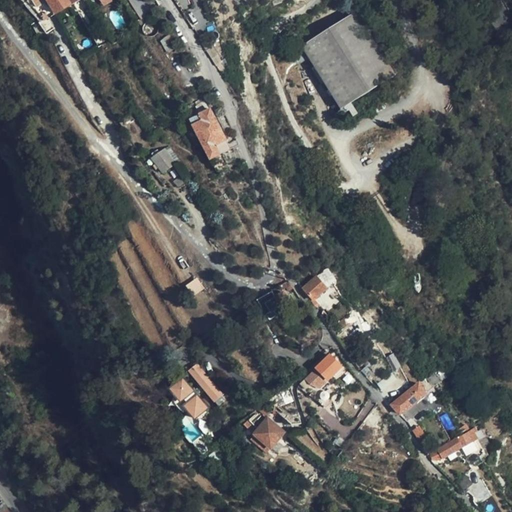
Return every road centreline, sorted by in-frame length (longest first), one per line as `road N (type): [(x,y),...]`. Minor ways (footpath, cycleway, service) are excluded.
road 1 (residential): [(334,340),(278,260),(246,151),(165,0)]
road 2 (unknown): [(173,352),(207,355),(231,373),(271,384),(334,340)]
